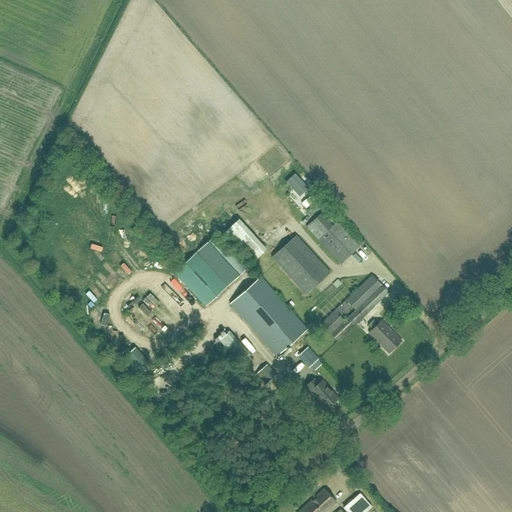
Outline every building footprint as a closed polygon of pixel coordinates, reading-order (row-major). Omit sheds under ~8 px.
[(308,189),(294,174),(285,182),(298,197),(308,189)] [(340,263),(358,246),(324,209),(306,226),(340,263)] [(226,225),(246,246),(243,250),(252,260),(266,246),(236,216),(226,225)] [(305,295),(329,273),(294,235),(270,257),(305,295)] [(260,276),(228,303),(274,356),(306,329),(260,276)] [(388,293),(371,276),(320,324),(337,341),(388,293)] [(139,289),(150,300),(157,292),(147,282),(139,289)] [(157,297),(161,303),(166,300),(162,294),(157,297)] [(370,329),(367,332),(377,342),(378,342),(381,345),(380,345),(387,352),(400,340),(389,328),(388,329),(385,326),(386,325),(380,319),(376,323),(372,319),(366,324),(370,329)] [(157,324),(159,329),(168,325),(166,320),(157,324)] [(106,325),(99,329),(103,335),(109,331),(106,325)] [(154,346),(164,339),(159,331),(148,338),(154,346)] [(112,344),(118,340),(113,333),(107,337),(112,344)] [(297,356),(306,348),(302,344),(293,352),(297,356)] [(136,379),(151,365),(135,347),(120,361),(136,379)] [(305,367),(299,372),(303,377),(309,372),(305,367)] [(324,409),(336,398),(320,380),(317,383),(313,379),(304,386),(324,409)] [(321,490),(302,508),(297,511),(324,511),(334,503),(321,490)] [(345,508),(348,511),(365,511),(371,506),(360,494),(345,508)]
